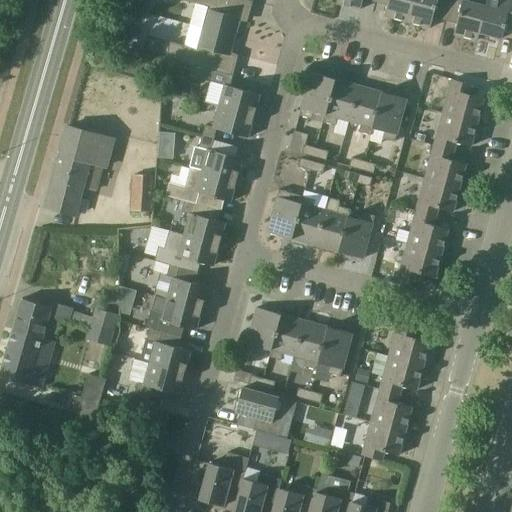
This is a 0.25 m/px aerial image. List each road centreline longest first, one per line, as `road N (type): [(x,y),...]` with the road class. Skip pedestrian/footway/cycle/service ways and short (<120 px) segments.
road 1 (residential): [(178,511),(184,458),(242,255)]
road 2 (residential): [(242,255),(294,19)]
road 3 (residential): [(469,313),(242,255)]
road 4 (primary): [(0,218),(64,0)]
road 5 (residential): [(511,78),(294,19)]
road 6 (residential): [(419,511),(469,313)]
road 7 (residential): [(469,313),(511,170)]
road 8 (residential): [(478,511),(511,391)]
